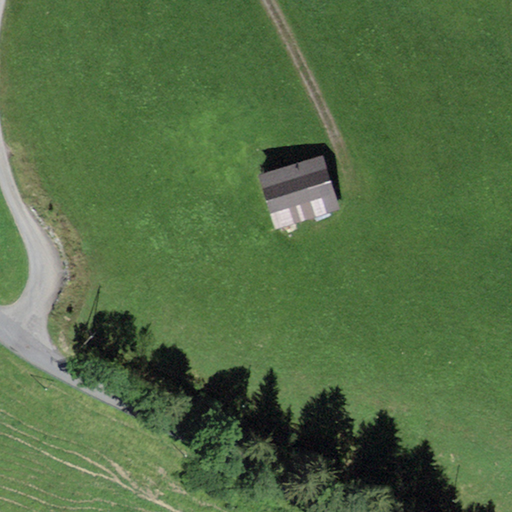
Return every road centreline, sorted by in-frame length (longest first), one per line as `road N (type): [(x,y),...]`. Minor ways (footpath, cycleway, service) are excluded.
road 1 (unclassified): [(0,328),(318,511)]
road 2 (track): [(264,0),(338,154)]
